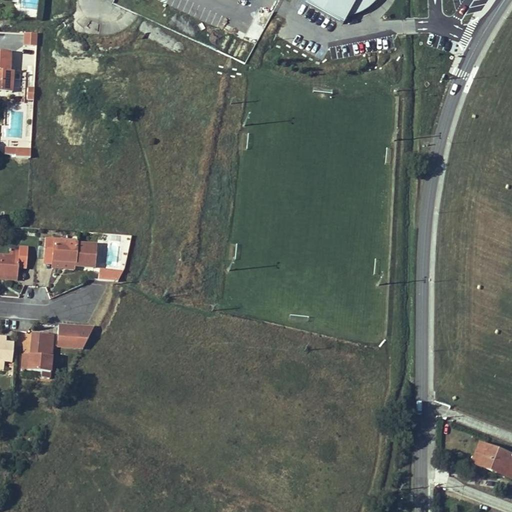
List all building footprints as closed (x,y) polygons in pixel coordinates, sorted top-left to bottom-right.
[(301,0),(301,1),(342,24),(345,18),(351,8),(360,13),(362,13),(367,9),(371,1),(374,3),(376,0),(301,0)] [(360,13),(351,8),(345,18),(348,18),(354,16),(360,13)] [(36,46),(36,33),(22,33),(23,46),(36,46)] [(448,65),(451,47),(427,42),(424,61),(448,65)] [(10,72),(11,54),(0,53),(0,92),(12,93),(13,72),(10,72)] [(272,102),(275,90),(262,86),(258,98),(272,102)] [(303,92),(301,107),(314,108),(316,93),(303,92)] [(365,127),(369,111),(353,107),(349,123),(365,127)] [(264,141),(267,126),(253,123),(250,139),(264,141)] [(298,167),(300,152),(285,149),(283,165),(298,167)] [(16,150),(16,158),(30,159),(30,151),(16,150)] [(356,186),(356,171),(341,170),(340,185),(356,186)] [(293,202),(294,189),(279,188),(279,201),(293,202)] [(253,208),(254,193),(239,191),(237,207),(253,208)] [(331,231),(330,246),(346,247),(347,232),(331,231)] [(66,241),(46,240),(44,260),(53,261),(74,264),(75,266),(94,268),(95,246),(77,244),(66,244),(66,241)] [(9,257),(19,258),(19,248),(9,247),(9,257)] [(0,276),(18,278),(18,268),(26,269),(28,249),(19,248),(19,258),(9,257),(0,256),(0,276)] [(74,264),(53,261),(53,264),(52,268),(74,270),(75,266),(74,264)] [(87,350),(89,325),(57,323),(56,348),(87,350)] [(30,356),(22,356),(21,371),(37,373),(37,371),(41,371),(41,373),(41,379),(49,380),(53,336),(32,335),(30,356)] [(0,341),(0,369),(3,370),(4,362),(12,363),(14,344),(6,344),(6,342),(0,341)] [(511,456),(481,444),(473,464),(499,474),(511,479),(511,478),(511,456)]
